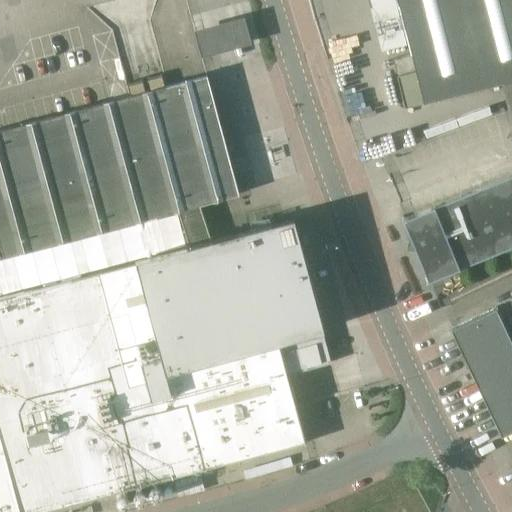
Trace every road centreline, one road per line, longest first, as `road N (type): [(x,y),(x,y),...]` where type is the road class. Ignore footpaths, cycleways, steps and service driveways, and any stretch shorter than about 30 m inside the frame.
road 1 (unclassified): [(272,0),(338,208),(436,429)]
road 2 (unclassified): [(224,511),(280,497),(436,429)]
road 3 (unknown): [(223,0),(249,104),(260,112),(305,105)]
